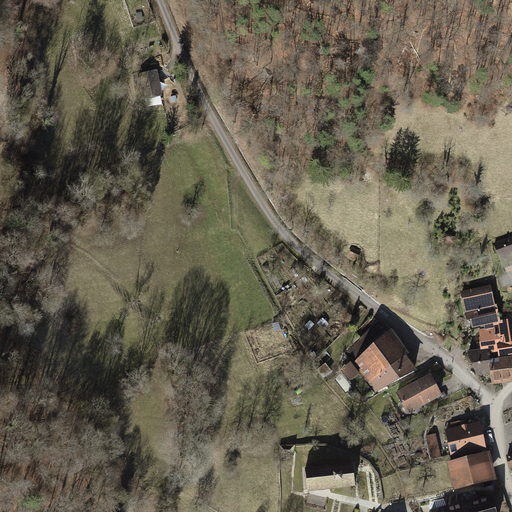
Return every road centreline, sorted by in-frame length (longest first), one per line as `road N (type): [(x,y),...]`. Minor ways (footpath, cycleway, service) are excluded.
road 1 (track): [(158,0),(257,200),(287,238),(339,280)]
road 2 (residential): [(494,404),(430,345),(339,280)]
